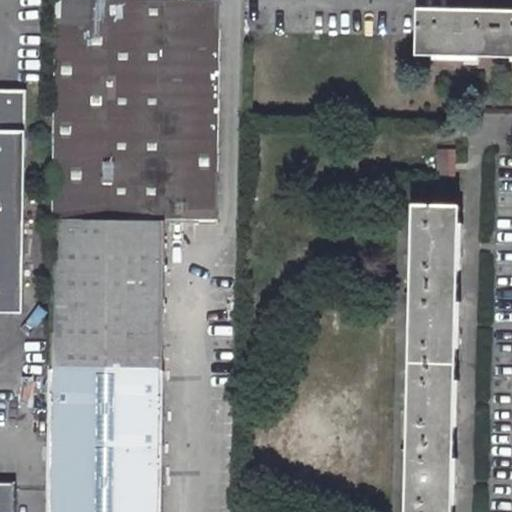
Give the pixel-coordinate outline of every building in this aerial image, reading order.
[(219,221),(220,171),(222,0),(52,0),(50,216),(53,217),(49,511),(163,511),(168,220),(219,221)] [(419,58),(511,59),(511,13),(420,11),(419,58)] [(26,90),(0,89),(0,312),(23,313),(26,90)] [(437,150),(436,177),(456,177),(457,150),(437,150)] [(406,511),(453,511),(460,209),(414,208),(406,511)] [(15,511),(16,489),(0,488),(0,511),(15,511)]
